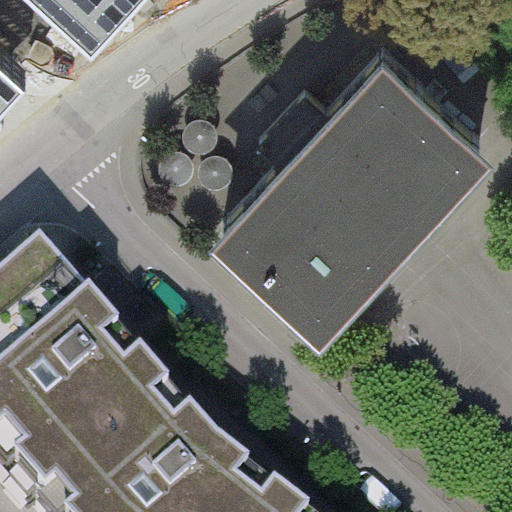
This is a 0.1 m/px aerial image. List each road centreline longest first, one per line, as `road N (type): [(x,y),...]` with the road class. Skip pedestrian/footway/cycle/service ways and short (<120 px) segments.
road 1 (residential): [(38,158),(417,511)]
road 2 (residential): [(38,158),(116,87),(242,0)]
